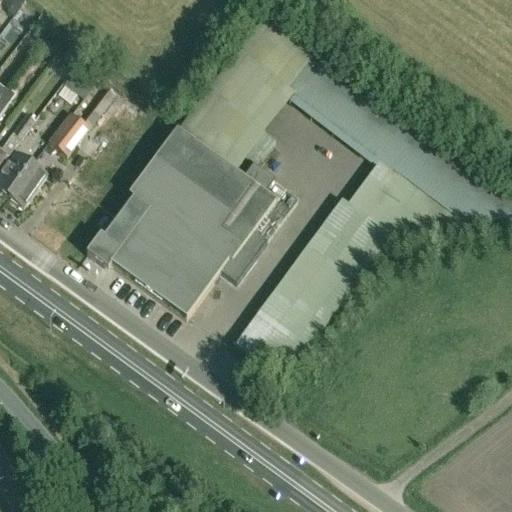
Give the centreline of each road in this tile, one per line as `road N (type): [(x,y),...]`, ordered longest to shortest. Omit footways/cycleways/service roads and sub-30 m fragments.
road 1 (unclassified): [(387,511),(0,229)]
road 2 (primary): [(326,511),(0,271)]
road 3 (residential): [(81,511),(40,443),(0,403)]
